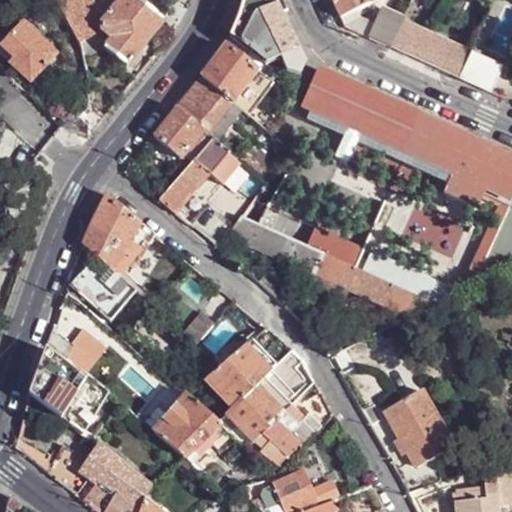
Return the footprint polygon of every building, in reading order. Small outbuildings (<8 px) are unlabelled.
[(89,0),(54,0),(79,45),(102,32),(101,25),(103,23),(97,13),(89,0)] [(103,23),(117,4),(111,0),(108,4),(105,2),(97,13),(103,23)] [(126,69),(162,23),(135,0),(121,0),(117,4),(103,23),(101,25),(102,32),(113,41),(104,50),(126,69)] [(241,19),(232,40),(266,67),(282,61),(286,74),(299,78),(304,66),(273,0),(246,0),(245,5),(241,19)] [(370,7),(366,0),(332,0),(342,20),(370,7)] [(370,40),(391,49),(401,26),(404,20),(383,11),(376,25),(370,40)] [(370,40),(376,25),(358,18),(343,25),(345,29),(370,40)] [(23,23),(1,47),(14,60),(21,65),(16,70),(30,83),(57,54),(23,23)] [(391,49),(407,56),(417,33),(401,26),(391,49)] [(266,67),(232,40),(226,47),(258,74),(234,105),(243,112),(250,119),(258,109),(280,80),(265,68),(266,67)] [(417,61),(442,72),(449,57),(424,45),(417,61)] [(258,74),(226,47),(203,79),(234,105),(258,74)] [(459,80),(492,95),(505,68),(472,53),(459,80)] [(16,70),(21,65),(14,60),(10,64),(16,70)] [(314,86),(320,72),(306,66),(304,66),(299,78),(306,82),(314,86)] [(422,118),(320,72),(314,86),(303,108),(397,151),(406,155),(422,118)] [(234,105),(203,79),(178,111),(205,134),(208,137),(234,105)] [(314,86),(306,82),(296,104),(303,108),(314,86)] [(243,112),(234,105),(208,137),(213,142),(217,145),(243,112)] [(89,108),(80,121),(88,127),(94,132),(104,119),(89,108)] [(250,119),(260,127),(268,116),(258,109),(250,119)] [(205,134),(178,111),(156,139),(181,162),(189,153),(200,140),(205,134)] [(511,159),(422,118),(406,155),(453,177),(510,203),(511,198),(511,159)] [(208,137),(205,134),(200,140),(209,148),(213,142),(208,137)] [(209,148),(200,140),(189,153),(197,160),(209,148)] [(217,145),(213,142),(209,148),(197,160),(195,162),(211,176),(222,165),(229,156),(217,145)] [(406,155),(397,151),(380,189),(389,193),(406,155)] [(237,162),(229,156),(222,165),(231,172),(237,162)] [(264,176),(244,159),(240,165),(243,167),(268,187),(270,185),(271,183),(263,177),(264,176)] [(211,176),(195,162),(160,203),(177,216),(181,210),(194,195),(205,183),(211,176)] [(222,165),(212,176),(224,187),(243,167),(240,165),(237,162),(231,172),(222,165)] [(453,177),(444,196),(479,212),(484,201),(499,208),(474,264),(484,281),(511,266),(511,198),(510,203),(453,177)] [(280,190),(271,183),(270,185),(268,187),(257,202),(271,208),(280,190)] [(389,193),(380,189),(374,205),(382,209),(389,193)] [(171,249),(108,197),(92,227),(83,245),(96,257),(133,290),(145,271),(149,274),(171,249)] [(271,208),(257,202),(243,220),(308,250),(317,231),(271,208)] [(382,209),(374,205),(355,249),(364,253),(382,209)] [(209,207),(191,228),(210,244),(220,252),(230,239),(236,229),(209,207)] [(308,250),(243,220),(236,229),(230,239),(408,320),(432,309),(393,290),(355,272),(308,250)] [(355,249),(317,231),(308,250),(355,272),(364,253),(355,249)] [(96,257),(71,286),(125,334),(151,305),(139,294),(138,294),(133,290),(96,257)] [(474,264),(461,293),(484,281),(474,264)] [(286,308),(294,298),(270,277),(261,287),(286,308)] [(82,304),(68,291),(61,307),(74,316),(82,304)] [(291,312),(300,302),(294,298),(286,308),(291,312)] [(313,313),(300,302),(291,312),(304,324),(313,313)] [(203,315),(186,336),(199,347),(216,327),(203,315)] [(250,344),(223,369),(207,383),(234,411),(265,381),(272,373),(294,353),(278,340),(266,329),(265,329),(250,344)] [(54,331),(49,343),(87,376),(96,365),(78,349),(75,349),(54,331)] [(242,337),(216,361),(223,369),(250,344),(242,337)] [(343,354),(340,346),(327,349),(333,360),(343,354)] [(87,384),(46,350),(31,395),(63,420),(87,384)] [(301,401),(283,384),(304,363),(294,353),(272,373),(265,381),(234,411),(229,418),(256,444),(293,408),(301,401)] [(111,396),(90,379),(87,384),(63,420),(79,432),(90,414),(96,419),(111,396)] [(454,451),(423,394),(387,414),(418,471),(454,451)] [(334,419),(321,395),(305,405),(313,419),(321,433),(334,419)] [(189,399),(189,398),(157,435),(156,436),(185,459),(190,455),(220,427),(220,426),(189,399)] [(293,408),(256,444),(255,445),(263,453),(262,455),(280,470),(289,461),(302,446),(304,449),(316,438),(317,438),(321,433),(313,419),(309,416),(306,418),(293,408)] [(338,426),(320,446),(334,472),(356,460),(338,426)] [(220,427),(190,455),(198,462),(213,447),(219,452),(233,438),(220,427)] [(16,437),(13,445),(45,471),(51,458),(16,437)] [(102,448),(83,473),(91,479),(100,484),(137,511),(143,511),(148,502),(154,489),(102,448)] [(253,502),(262,511),(310,511),(318,509),(333,504),(335,503),(340,500),(334,484),(331,485),(317,448),(292,471),(295,480),(268,490),(261,498),(253,502)] [(64,449),(49,474),(67,488),(82,467),(86,460),(64,449)] [(500,511),(500,509),(511,507),(511,477),(495,478),(495,481),(485,483),(485,490),(457,493),(457,496),(454,496),(455,511),(500,511)] [(137,511),(100,484),(85,503),(97,511),(137,511)] [(372,489),(348,498),(355,511),(381,511),(383,511),(372,489)] [(14,511),(15,511),(21,505),(11,497),(9,496),(6,497),(5,509),(14,511)] [(160,511),(148,502),(143,511),(160,511)]
